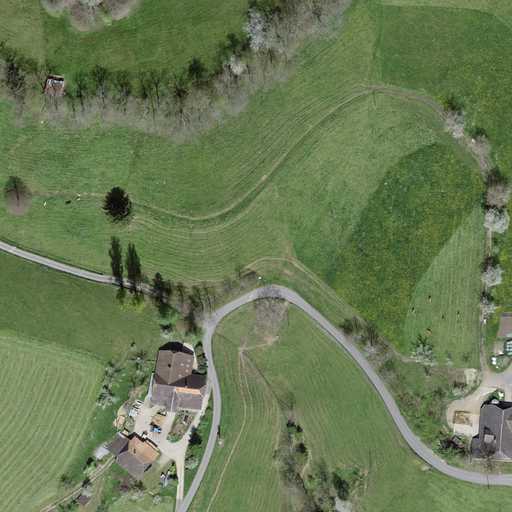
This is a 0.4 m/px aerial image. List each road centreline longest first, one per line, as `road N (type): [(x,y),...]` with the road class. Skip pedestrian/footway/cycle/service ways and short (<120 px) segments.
road 1 (unclassified): [(181,511),(216,419),(208,328),(234,305),(269,291),(296,299),(343,341),(411,440),(440,467),(511,478)]
road 2 (track): [(511,389),(492,377),(481,353),(489,173)]
road 3 (track): [(42,511),(139,429)]
